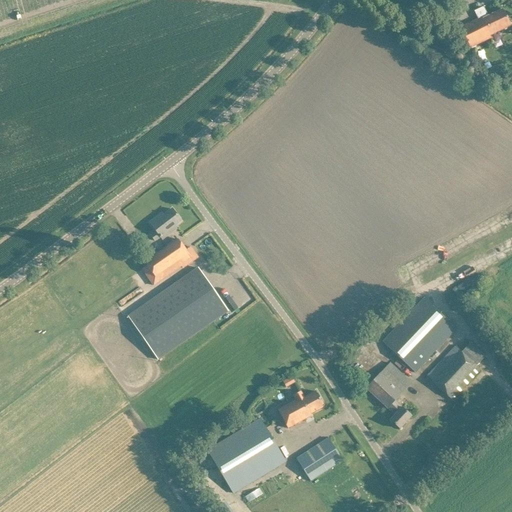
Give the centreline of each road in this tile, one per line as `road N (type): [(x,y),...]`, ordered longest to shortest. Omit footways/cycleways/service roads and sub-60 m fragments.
road 1 (unclassified): [(412,511),(167,166)]
road 2 (tertiary): [(167,166),(257,89),(333,0)]
road 3 (tertiary): [(0,287),(167,166)]
